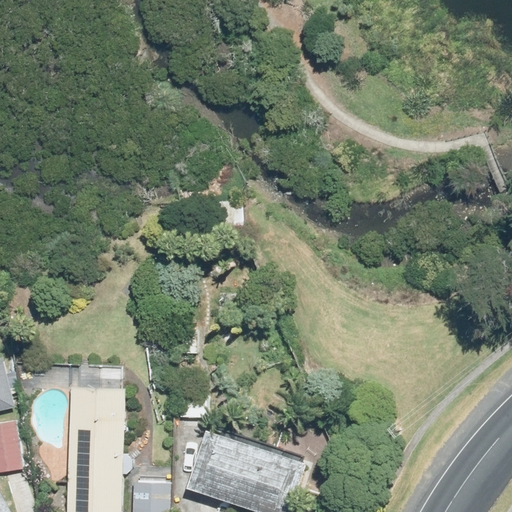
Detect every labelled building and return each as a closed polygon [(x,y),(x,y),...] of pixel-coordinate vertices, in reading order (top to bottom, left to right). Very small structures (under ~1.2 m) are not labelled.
[(250,201),(215,200),(214,223),(205,223),(205,239),(250,240),(250,201)] [(247,316),(246,341),(272,342),(273,317),(247,316)] [(0,364),(0,414),(22,409),(11,362),(0,364)] [(44,366),(42,384),(74,386),(76,368),(44,366)] [(81,387),(72,511),(127,511),(135,391),(81,387)] [(0,424),(0,470),(0,472),(28,469),(21,422),(0,424)] [(218,431),(199,486),(274,511),(299,511),(316,465),(218,431)] [(20,511),(0,474),(0,511),(20,511)] [(140,483),(139,511),(175,511),(176,484),(140,483)]
